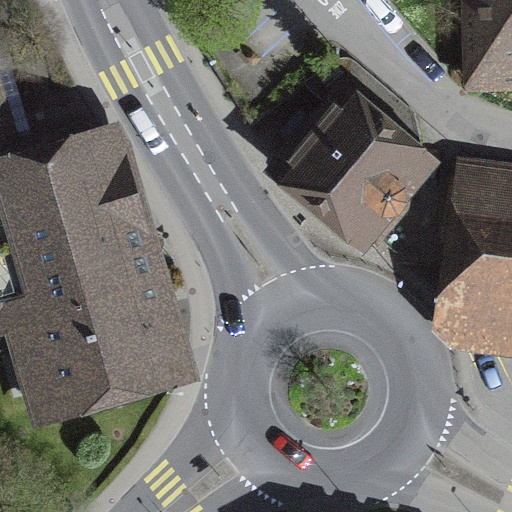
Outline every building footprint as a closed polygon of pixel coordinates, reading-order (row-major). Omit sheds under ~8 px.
[(511,0),(482,0),(485,79),(511,78),(511,0)] [(336,60),(305,82),(334,109),(280,170),(360,237),(380,211),(393,222),(403,210),(408,197),(402,185),(419,165),(419,136),(413,112),(353,61),(336,60)] [(0,302),(23,295),(0,203),(0,165),(20,159),(0,86),(0,302)] [(103,148),(0,178),(0,203),(23,295),(55,402),(169,368),(103,148)] [(466,244),(455,318),(511,326),(511,188),(454,180),(444,241),(466,244)]
